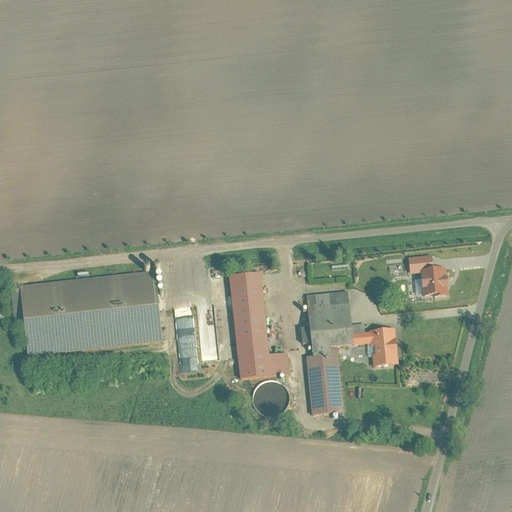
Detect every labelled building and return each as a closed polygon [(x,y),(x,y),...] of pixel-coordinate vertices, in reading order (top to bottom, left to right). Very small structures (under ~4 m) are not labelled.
[(449,298),(446,269),(433,270),(432,258),(409,260),(411,275),(421,274),(423,298),(432,297),(433,300),(449,298)] [(154,273),(20,288),(28,358),(162,343),(154,273)] [(261,274),(228,278),(239,381),(289,376),(287,356),(269,357),(261,274)] [(347,292),(307,296),(313,359),(306,360),(312,416),(342,413),(336,352),(369,349),(371,368),(398,365),(395,330),(352,335),(347,292)] [(181,373),(199,372),(195,321),(177,322),(181,373)] [(288,404),(288,400),(288,396),(286,392),(284,389),(281,386),(277,384),(273,384),(269,384),(265,385),(261,386),(258,389),(256,393),(255,396),(254,400),(255,404),(256,408),(258,412),(262,414),(265,416),(269,417),(273,417),(277,416),(281,414),(284,412),(286,408),(288,404)]
